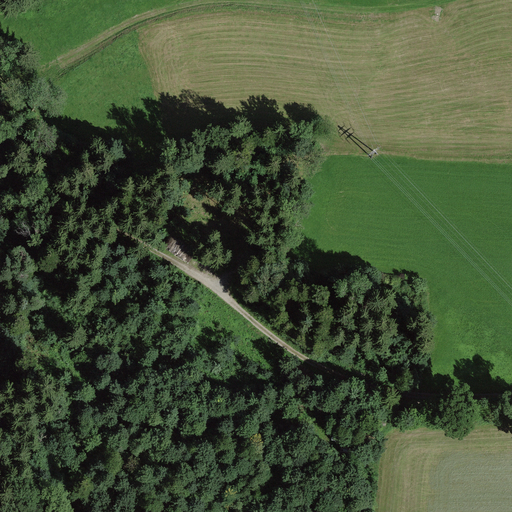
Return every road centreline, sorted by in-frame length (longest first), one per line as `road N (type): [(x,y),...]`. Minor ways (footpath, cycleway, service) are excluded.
road 1 (track): [(511,395),(369,386),(285,346),(191,274),(0,175)]
road 2 (track): [(447,0),(388,11),(211,0),(128,23),(2,87)]
